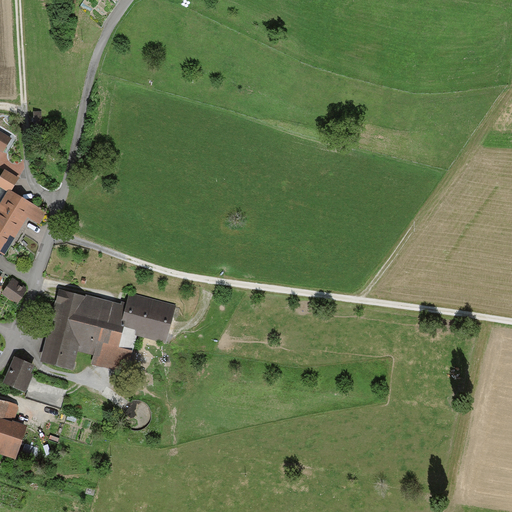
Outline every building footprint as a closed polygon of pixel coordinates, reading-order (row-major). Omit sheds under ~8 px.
[(0,155),(10,138),(0,131),(0,155)] [(9,190),(11,191),(20,177),(5,168),(0,176),(0,186),(8,192),(9,190)] [(0,251),(5,254),(28,218),(38,224),(46,212),(11,191),(9,190),(8,192),(0,204),(0,251)] [(13,278),(2,293),(17,304),(28,289),(13,278)] [(42,362),(73,370),(78,351),(96,355),(93,365),(127,373),(132,353),(117,350),(122,328),(129,302),(122,301),(121,304),(60,288),(42,362)] [(131,294),(129,302),(122,328),(137,332),(135,336),(167,343),(175,305),(131,294)] [(2,385),(26,393),(36,365),(12,357),(2,385)] [(0,455),(17,461),(27,427),(15,423),(19,407),(0,401),(0,455)]
